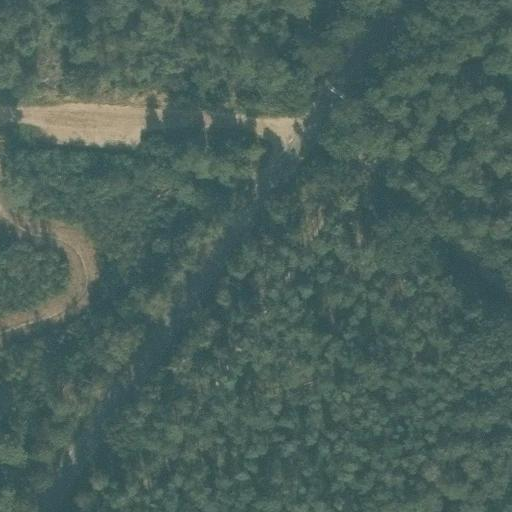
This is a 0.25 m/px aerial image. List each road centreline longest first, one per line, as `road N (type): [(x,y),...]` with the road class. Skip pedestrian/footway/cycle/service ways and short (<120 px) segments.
road 1 (secondary): [(48,511),(401,0)]
road 2 (track): [(0,109),(266,116),(305,134),(358,176)]
road 3 (track): [(358,176),(511,306)]
